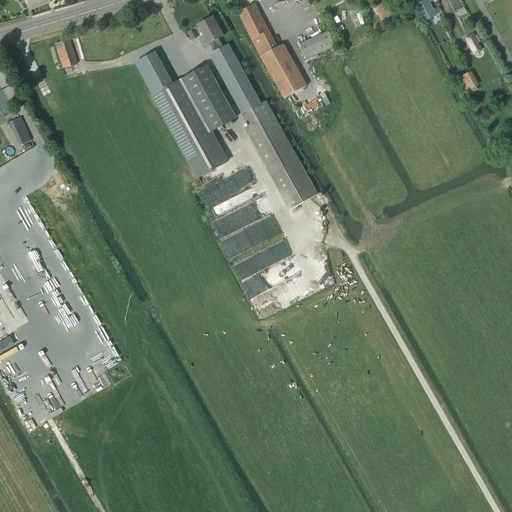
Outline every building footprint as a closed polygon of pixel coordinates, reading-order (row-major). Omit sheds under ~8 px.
[(24,0),(30,11),(48,3),(47,1),(48,0),(24,0)] [(286,0),(262,0),(267,9),(286,0)] [(429,3),(433,0),(412,0),(425,22),(436,16),(429,3)] [(245,129),(270,176),(290,211),(318,196),(298,160),(266,102),(261,105),(228,45),(223,47),(218,39),(223,36),(213,17),(197,26),(204,37),(200,39),(204,46),(210,43),(215,52),(210,55),(249,126),(245,129)] [(334,47),(328,33),(298,46),(305,60),(334,47)] [(473,33),(465,38),(474,55),(482,51),(479,44),(483,41),(479,34),(475,36),(473,33)] [(63,69),(77,65),(69,39),(55,44),(63,69)] [(283,44),(281,45),(262,56),(285,98),(307,86),(283,44)] [(199,178),(226,163),(210,133),(181,80),(173,84),(155,52),(135,63),(199,178)] [(205,66),(181,80),(210,133),(235,120),(205,66)] [(471,72),(458,79),(465,93),(479,86),(471,72)]
